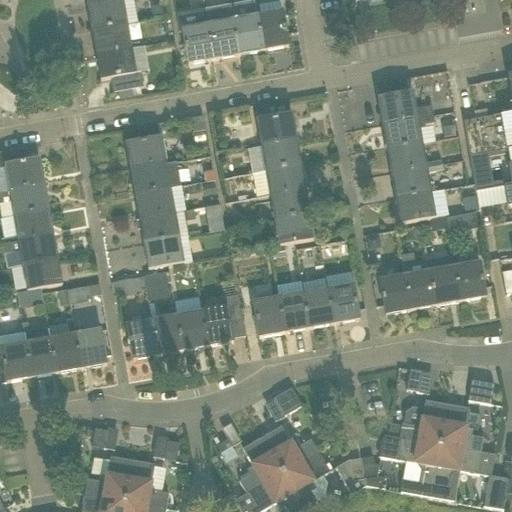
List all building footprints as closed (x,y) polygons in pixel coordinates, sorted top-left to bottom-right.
[(85,0),(87,8),(121,2),(120,0),(85,0)] [(122,0),(126,24),(135,22),(132,0),(122,0)] [(92,33),(125,28),(121,2),(87,8),(92,33)] [(257,20),(254,3),(243,5),(245,22),(233,24),(239,58),(263,54),(257,20)] [(259,7),(261,19),(257,20),(263,54),(288,49),(282,15),(281,15),(279,3),(259,7)] [(162,7),(150,9),(152,17),(163,15),(162,7)] [(205,12),(195,13),(198,30),(182,33),(188,67),(213,63),(207,28),(205,12)] [(233,24),(207,28),(213,63),(239,58),(233,24)] [(96,58),(130,52),(125,28),(92,33),(96,58)] [(130,52),(96,58),(101,83),(111,81),(113,95),(143,89),(140,75),(134,75),(130,52)] [(431,108),(415,111),(412,96),(378,102),(382,128),(433,119),(431,108)] [(511,114),(463,123),(469,158),(511,150),(511,114)] [(291,117),(257,124),(262,149),(296,143),(291,117)] [(382,128),(387,152),(421,146),(436,144),(433,128),(435,128),(433,119),(382,128)] [(192,135),(205,133),(202,120),(189,122),(192,135)] [(164,166),(160,141),(126,147),(131,172),(164,166)] [(300,167),(296,143),(262,149),(248,152),(252,176),(300,167)] [(441,162),(424,165),(421,146),(387,152),(391,177),(425,171),(442,168),(441,162)] [(9,193),(44,187),(39,163),(29,165),(27,150),(0,154),(0,169),(5,169),(9,193)] [(511,187),(511,150),(469,158),(475,194),(511,187)] [(176,164),(164,166),(131,172),(135,197),(169,191),(181,189),(176,164)] [(271,198),(305,192),(300,167),(252,176),(256,200),(271,197),(271,198)] [(396,201),(430,196),(425,171),(391,177),(396,201)] [(215,183),(213,173),(203,175),(205,185),(215,183)] [(216,197),(214,185),(203,187),(205,199),(216,197)] [(14,218),(48,212),(44,187),(9,193),(0,195),(0,212),(2,222),(14,219),(14,218)] [(507,209),(511,208),(511,187),(475,194),(478,210),(506,205),(507,209)] [(173,216),(169,191),(135,197),(139,222),(173,216)] [(309,217),(305,192),(271,198),(276,223),(309,217)] [(396,201),(400,227),(431,222),(434,221),(430,196),(396,201)] [(477,212),(475,198),(462,200),(465,214),(477,212)] [(1,247),(53,237),(48,212),(14,218),(14,219),(18,238),(0,241),(1,247)] [(193,212),(185,213),(183,214),(185,224),(195,222),(193,212)] [(173,216),(139,222),(144,247),(178,241),(173,216)] [(479,216),(465,218),(467,231),(481,229),(479,216)] [(281,248),(314,242),(309,217),(276,223),(281,248)] [(239,228),(237,219),(228,220),(230,229),(239,228)] [(433,233),(446,231),(444,219),(434,221),(431,222),(433,233)] [(418,244),(419,233),(408,233),(408,243),(418,244)] [(255,247),(252,235),(238,238),(241,251),(255,247)] [(2,251),(20,249),(23,269),(57,262),(53,237),(1,247),(2,251)] [(374,252),(380,244),(379,238),(366,239),(368,253),(374,252)] [(144,247),(149,272),(182,266),(178,241),(144,247)] [(284,249),(271,251),(273,261),(286,258),(284,249)] [(452,259),(427,264),(436,309),(460,305),(454,271),(452,259)] [(23,269),(27,294),(62,288),(57,262),(23,269)] [(436,309),(427,264),(403,268),(405,279),(411,314),(436,309)] [(460,305),(485,300),(479,266),(454,271),(460,305)] [(326,278),(326,280),(335,327),(359,323),(350,273),(326,278)] [(511,273),(501,275),(505,298),(511,296),(511,273)] [(146,289),(170,285),(168,275),(144,279),(146,289)] [(111,285),(114,298),(146,292),(146,289),(144,279),(111,285)] [(405,279),(379,284),(385,318),(411,314),(405,279)] [(301,285),(304,298),(310,331),(335,327),(326,280),(301,285)] [(81,290),(67,292),(70,307),(83,304),(81,290)] [(61,308),(70,307),(67,292),(58,294),(61,308)] [(237,298),(225,300),(227,311),(202,316),(208,350),(233,345),(228,319),(241,317),(237,298)] [(285,336),(310,331),(304,298),(279,302),(285,336)] [(253,307),(259,340),(285,336),(279,302),(253,307)] [(177,320),(183,354),(208,350),(202,316),(177,320)] [(152,325),(158,358),(183,354),(177,320),(152,325)] [(48,331),(56,377),(81,372),(75,338),(72,321),(67,322),(68,326),(48,329),(49,331),(48,331)] [(24,336),(30,335),(28,325),(22,326),(23,334),(23,336),(24,336)] [(152,325),(127,329),(133,363),(158,358),(152,325)] [(30,335),(24,336),(32,381),(56,377),(48,331),(30,335)] [(0,385),(0,386),(32,381),(24,336),(23,336),(23,334),(0,337),(0,385)] [(100,334),(75,338),(81,372),(106,368),(100,334)] [(418,395),(420,386),(422,374),(410,372),(406,393),(418,395)] [(491,408),(491,407),(494,387),(472,383),(468,404),(491,408)] [(283,419),(294,413),(302,408),(292,390),(273,401),(283,419)] [(402,426),(402,427),(390,425),(388,439),(399,441),(440,448),(447,407),(425,403),(424,411),(412,409),(405,414),(404,426),(402,426)] [(481,455),(484,440),(469,438),(465,432),(469,411),(447,407),(440,448),(481,455)] [(281,429),(262,440),(283,476),(318,455),(311,442),(298,449),(292,448),(281,429)] [(95,431),(93,440),(92,449),(104,451),(105,442),(107,433),(95,431)] [(431,501),(433,489),(440,448),(399,441),(388,439),(385,454),(391,455),(390,462),(395,463),(417,467),(420,472),(418,485),(403,483),(401,495),(431,501)] [(239,484),(246,496),(247,497),(283,476),(262,440),(242,451),(253,470),(251,477),(239,484)] [(221,456),(232,450),(227,442),(217,448),(221,456)] [(167,443),(164,462),(176,464),(179,446),(167,443)] [(489,478),(491,479),(495,458),(481,455),(440,448),(433,489),(448,492),(450,478),(456,474),(488,479),(489,478)] [(323,479),(330,475),(318,455),(283,476),(303,511),(317,504),(324,500),(327,486),(323,479)] [(87,482),(84,497),(125,504),(132,463),(110,459),(106,481),(101,484),(87,482)] [(154,467),(132,463),(125,504),(166,511),(169,496),(154,494),(150,488),(154,467)] [(365,482),(365,481),(351,483),(349,463),(336,470),(352,498),(366,489),(365,482)] [(285,511),(303,511),(283,476),(247,497),(246,496),(234,503),(239,511),(265,511),(277,506),(283,508),(285,511)] [(498,511),(503,511),(509,482),(491,479),(489,478),(488,479),(483,509),(498,511)] [(383,492),(385,482),(376,480),(365,482),(366,489),(383,492)] [(84,497),(81,511),(123,511),(125,504),(84,497)]
